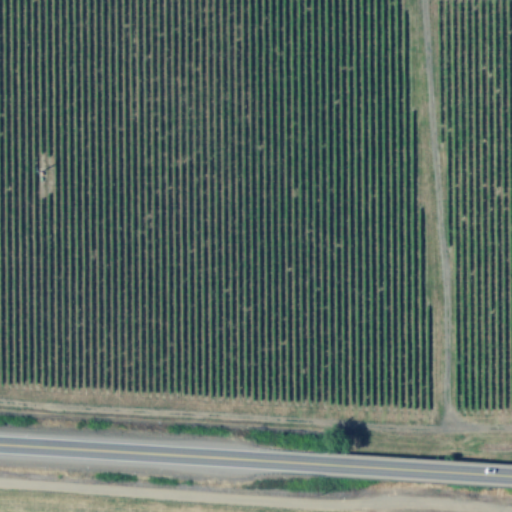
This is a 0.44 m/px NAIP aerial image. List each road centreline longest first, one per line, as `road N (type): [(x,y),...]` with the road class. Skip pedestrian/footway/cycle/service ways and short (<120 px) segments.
road 1 (secondary): [(0,446),(321,467)]
road 2 (secondary): [(321,467),(511,478)]
